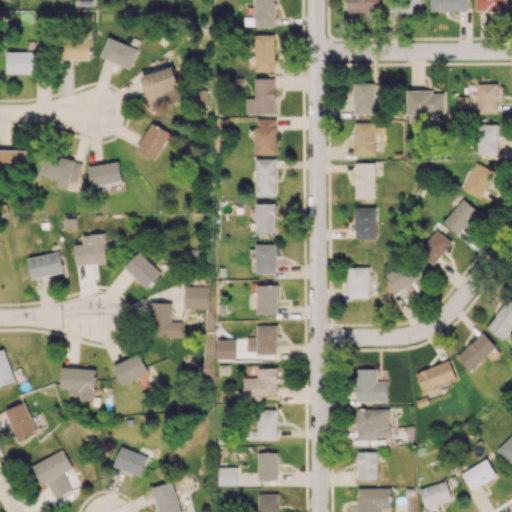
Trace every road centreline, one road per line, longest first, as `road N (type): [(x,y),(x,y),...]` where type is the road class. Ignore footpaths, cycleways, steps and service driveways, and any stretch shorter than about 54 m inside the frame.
road 1 (residential): [(314,0),(318,511)]
road 2 (residential): [(511,242),(467,299),(425,334),(385,344),(318,341)]
road 3 (residential): [(511,53),(315,54)]
